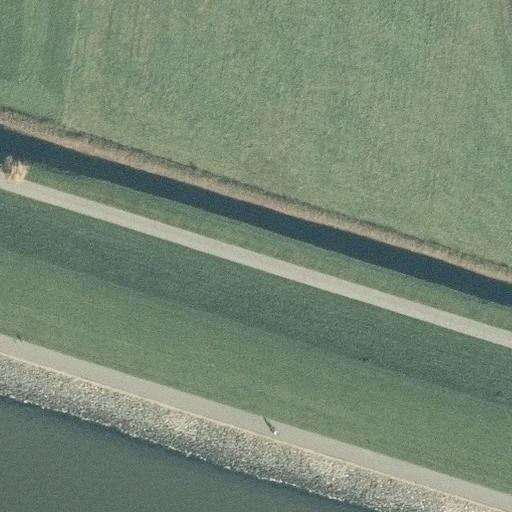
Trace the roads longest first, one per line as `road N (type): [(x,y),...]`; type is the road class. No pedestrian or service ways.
road 1 (unclassified): [(511,348),(0,186)]
road 2 (unclassified): [(0,361),(479,511)]
